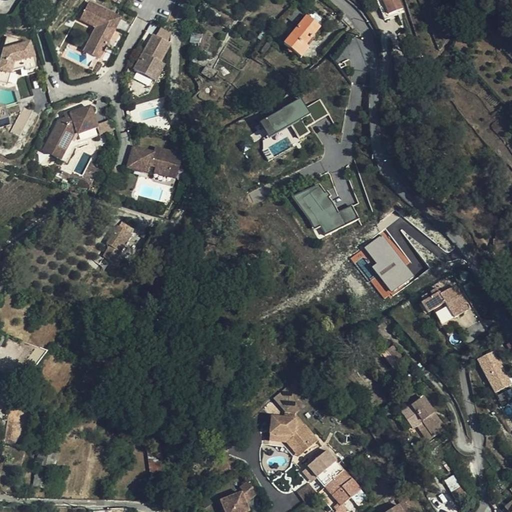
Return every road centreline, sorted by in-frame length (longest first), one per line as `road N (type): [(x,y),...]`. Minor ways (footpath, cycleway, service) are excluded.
road 1 (residential): [(340,0),(367,28),(381,78),(387,160),(469,248),(511,322)]
road 2 (residential): [(511,325),(466,354),(463,370),(480,511)]
road 3 (residential): [(0,497),(145,505),(151,511)]
